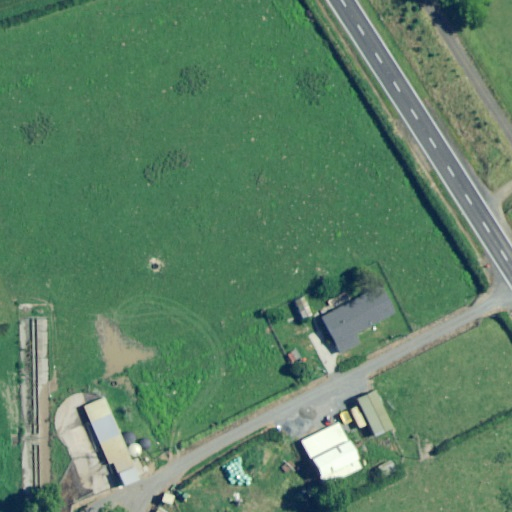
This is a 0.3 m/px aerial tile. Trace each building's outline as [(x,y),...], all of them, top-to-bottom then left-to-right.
[(392,314),(378,287),(318,318),(338,355),(358,344),(353,335),(392,314)] [(390,429),(373,392),(355,400),(358,406),(348,411),(357,429),(366,425),(372,437),(390,429)] [(123,450),(102,399),(82,408),(107,465),(111,463),(121,487),(144,477),(135,457),(128,460),(123,450)] [(359,470),(336,424),(299,442),(322,488),(359,470)] [(394,472),(389,462),(376,468),(381,478),(394,472)]
